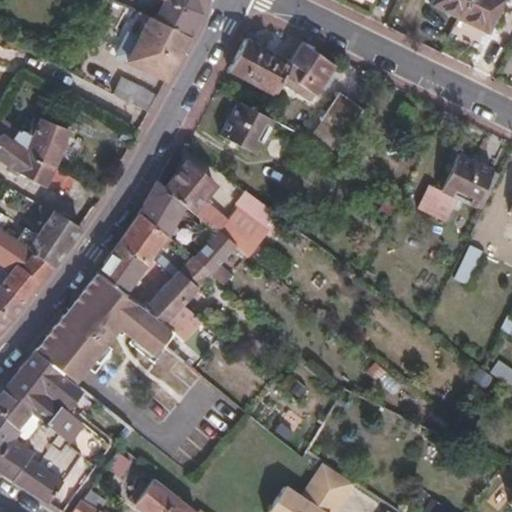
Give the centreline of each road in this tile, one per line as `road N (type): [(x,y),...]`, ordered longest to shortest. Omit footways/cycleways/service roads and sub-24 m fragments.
road 1 (residential): [(0,357),(55,302),(231,0)]
road 2 (residential): [(511,112),(280,0)]
